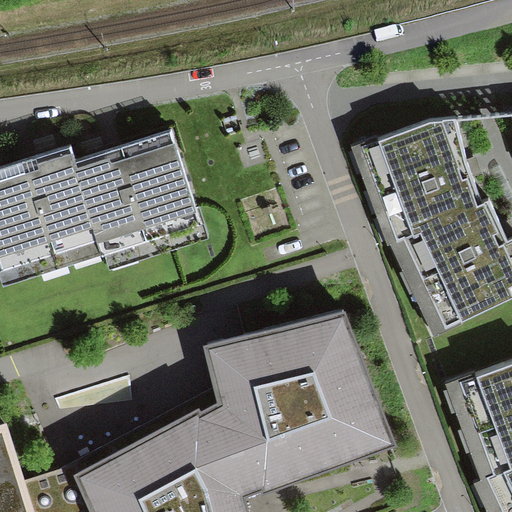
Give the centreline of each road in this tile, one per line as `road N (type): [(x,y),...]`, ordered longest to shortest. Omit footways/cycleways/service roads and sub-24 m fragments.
road 1 (residential): [(298,61),(462,511)]
road 2 (residential): [(0,111),(298,61)]
road 3 (residential): [(298,61),(511,4)]
road 4 (residential): [(0,369),(24,361),(66,374),(136,351)]
